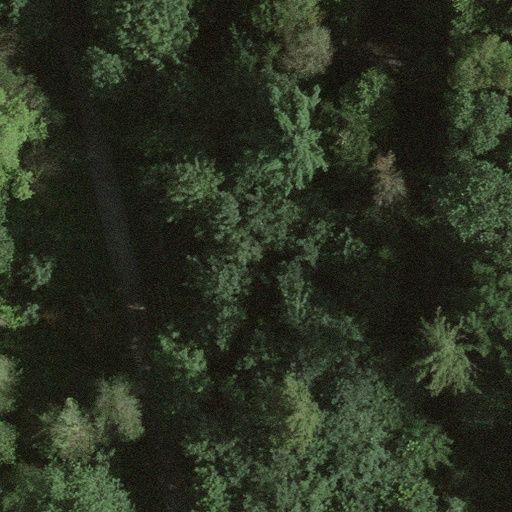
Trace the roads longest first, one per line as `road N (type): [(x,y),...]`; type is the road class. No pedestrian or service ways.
road 1 (track): [(62,0),(85,48),(165,370),(189,511)]
road 2 (track): [(221,0),(511,73)]
